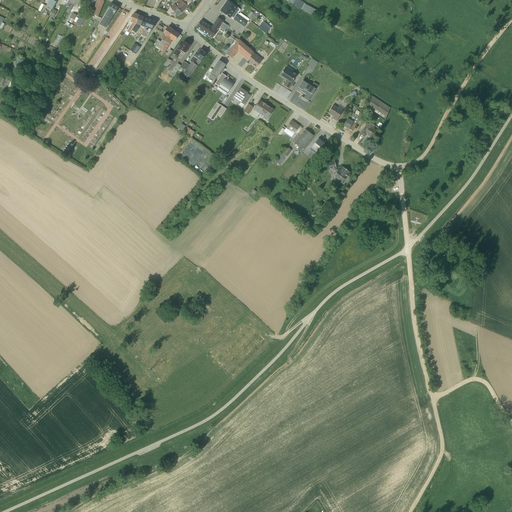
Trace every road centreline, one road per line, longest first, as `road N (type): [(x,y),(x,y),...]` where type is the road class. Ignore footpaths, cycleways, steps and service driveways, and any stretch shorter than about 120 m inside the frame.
road 1 (track): [(0,503),(201,414),(282,337)]
road 2 (residential): [(186,28),(247,77),(371,157),(399,166)]
road 3 (track): [(399,166),(429,149),(483,51),(511,18)]
road 4 (track): [(433,398),(442,450),(410,511)]
